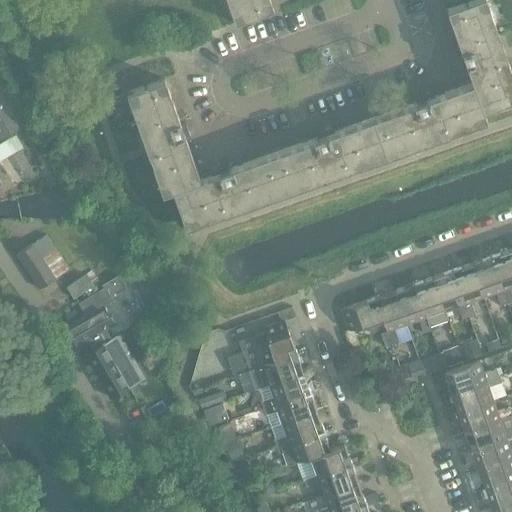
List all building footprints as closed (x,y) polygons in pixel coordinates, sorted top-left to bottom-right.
[(317,139),(227,171),(226,166),(209,172),(211,177),(200,180),(187,143),(191,141),(186,124),(181,126),(164,80),(125,94),(161,195),(172,191),(185,228),(486,122),(483,112),(511,101),(511,72),(486,0),(476,0),(447,10),(463,57),(459,58),(465,75),(469,73),(473,84),(434,97),(433,93),(416,99),(418,103),(334,133),(332,128),(316,134),(317,139)] [(273,11),(269,0),(226,0),(235,24),(273,11)] [(0,137),(22,125),(1,90),(0,90),(0,137)] [(0,159),(22,146),(15,135),(0,143),(0,185),(1,185),(0,183),(0,159)] [(39,288),(67,269),(44,235),(16,254),(39,288)] [(491,256),(507,303),(511,301),(511,294),(510,288),(511,286),(511,256),(509,249),(491,256)] [(472,263),(483,297),(496,292),(500,305),(507,303),(491,256),(472,263)] [(452,270),(468,317),(476,314),(471,301),(483,297),(472,263),(452,270)] [(432,277),(444,311),(457,306),(462,319),(468,317),(452,270),(432,277)] [(311,278),(314,285),(331,279),(328,272),(311,278)] [(73,296),(92,283),(86,273),(66,287),(73,296)] [(413,283),(430,330),(431,330),(430,326),(448,320),(444,311),(432,277),(413,283)] [(394,290),(406,324),(418,320),(423,333),(430,330),(413,283),(394,290)] [(104,287),(78,302),(86,316),(104,306),(103,305),(113,300),(111,296),(105,286),(104,287)] [(382,318),(387,331),(391,344),(399,342),(394,328),(406,324),(394,290),(375,297),(382,318)] [(350,330),(382,318),(375,297),(342,309),(350,330)] [(75,346),(86,339),(92,350),(86,354),(110,397),(143,377),(119,334),(110,339),(104,329),(113,323),(104,306),(65,328),(75,346)] [(293,306),(278,312),(281,321),(284,320),(296,316),(296,314),(294,309),(293,307),(293,306)] [(255,339),(261,357),(247,362),(249,369),(261,364),(262,364),(295,352),(284,320),(263,328),(264,331),(254,335),(255,339)] [(391,344),(387,331),(380,333),(385,346),(391,344)] [(497,338),(485,343),(488,351),(500,346),(497,338)] [(476,340),(463,345),(467,358),(481,353),(476,340)] [(456,347),(443,352),(447,365),(461,360),(456,347)] [(243,350),(228,356),(234,374),(238,373),(249,369),(247,362),(243,350)] [(249,369),(252,376),(256,388),(269,384),(302,372),(295,352),(262,364),(261,364),(249,369)] [(438,353),(428,356),(433,370),(443,367),(438,353)] [(419,359),(407,363),(411,375),(412,376),(423,372),(419,359)] [(445,372),(452,392),(498,376),(496,369),(483,374),(478,361),(445,372)] [(260,401),(262,404),(257,406),(258,409),(263,408),(309,391),(302,372),(269,384),(273,396),(260,401)] [(452,392),(459,412),(492,400),(488,388),(501,383),(498,376),(452,392)] [(224,390),(198,399),(201,408),(227,399),(224,390)] [(267,414),(271,426),(316,410),(309,391),(263,408),(265,415),(267,414)] [(496,412),(492,400),(459,412),(465,431),(511,414),(509,407),(496,412)] [(316,410),(271,426),(276,439),(274,440),(276,446),(323,429),(316,410)] [(472,450),(505,438),(501,426),(511,422),(511,415),(511,414),(465,431),(472,450)] [(278,453),(282,452),(286,464),(297,460),(310,456),(310,455),(330,448),(329,448),(323,429),(276,446),(278,453)] [(234,431),(216,438),(218,440),(220,444),(236,439),(234,431)] [(505,438),(472,450),(478,469),(511,457),(511,449),(509,451),(505,438)] [(236,440),(224,446),(231,459),(242,453),(236,440)] [(297,460),(302,472),(304,479),(350,463),(343,443),(329,448),(330,448),(310,455),(310,456),(297,460)] [(511,457),(478,469),(485,489),(511,479),(511,457)] [(350,463),(304,479),(306,486),(319,481),(324,494),(357,482),(350,463)] [(254,498),(254,499),(276,489),(272,478),(250,488),(249,488),(254,498)] [(511,479),(485,489),(492,508),(511,500),(511,479)] [(357,482),(324,494),(328,505),(314,510),(315,511),(334,511),(364,502),(357,482)] [(511,511),(511,500),(492,508),(493,511),(511,511)] [(367,511),(364,502),(334,511),(367,511)]
